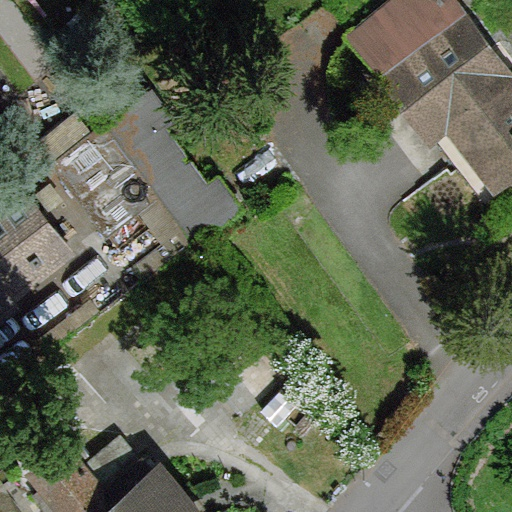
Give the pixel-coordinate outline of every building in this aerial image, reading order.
[(378,0),(454,0),(462,11),(477,0),(335,0),(350,20),(378,0)] [(385,70),(462,11),(454,0),(378,0),(350,20),(385,70)] [(511,76),(462,11),(385,70),(434,134),(455,118),(501,182),(511,173),(511,76)] [(128,150),(161,126),(174,116),(149,84),(104,118),(108,123),(128,150)] [(455,118),(434,134),(489,208),(511,191),(511,173),(501,182),(455,118)] [(128,150),(108,123),(57,162),(108,226),(156,188),(128,150)] [(161,126),(128,150),(156,188),(196,240),(240,208),(219,180),(208,189),(161,126)] [(0,281),(8,292),(67,245),(22,188),(3,202),(0,198),(0,281)] [(70,511),(101,486),(69,443),(37,468),(70,511)] [(197,511),(160,468),(141,484),(116,505),(107,511),(197,511)] [(131,472),(106,493),(116,505),(141,484),(131,472)] [(70,511),(107,511),(116,505),(106,493),(101,486),(70,511)]
